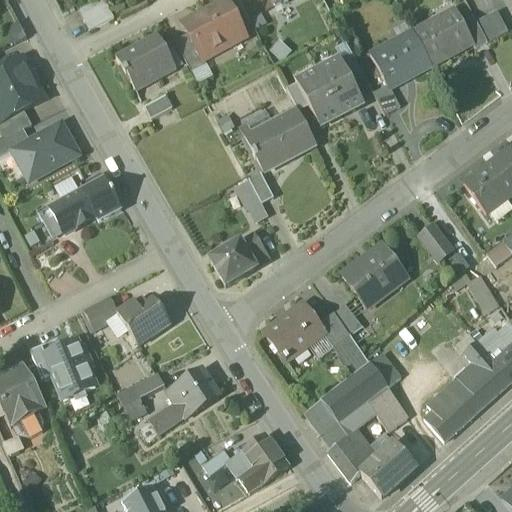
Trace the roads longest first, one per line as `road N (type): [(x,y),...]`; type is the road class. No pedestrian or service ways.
road 1 (residential): [(226,335),(511,112)]
road 2 (residential): [(63,61),(173,256)]
road 3 (residential): [(226,335),(340,511)]
road 4 (residential): [(173,256),(49,320)]
road 5 (secondary): [(414,511),(511,426)]
road 6 (residential): [(63,61),(176,0)]
